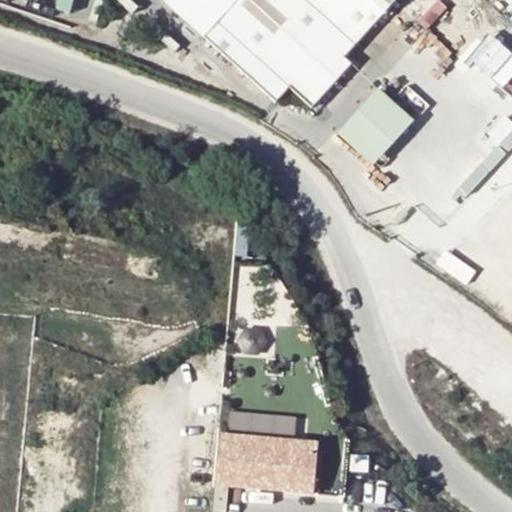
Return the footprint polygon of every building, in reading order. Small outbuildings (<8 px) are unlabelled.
[(75,0),(57,0),(55,8),(72,12),(75,0)] [(165,0),(275,97),(288,83),(311,103),(352,58),(346,51),(392,0),(328,0),(328,1),(278,0),(165,0)] [(511,94),(511,51),(497,39),(476,64),(511,94)] [(416,121),(378,88),(338,134),(376,167),(416,121)] [(233,429),(263,432),(264,415),(235,412),(233,429)] [(323,439),(221,428),(216,484),(317,494),(323,439)]
